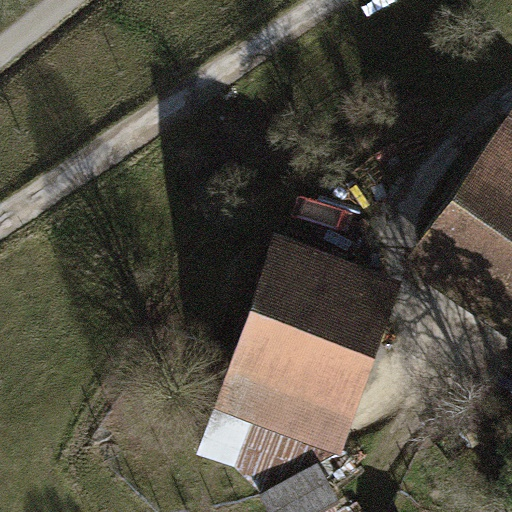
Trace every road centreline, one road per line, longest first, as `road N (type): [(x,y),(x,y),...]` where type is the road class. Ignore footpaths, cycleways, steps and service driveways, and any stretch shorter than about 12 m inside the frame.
road 1 (track): [(511,96),(452,143),(402,211),(409,271),(444,357),(363,511)]
road 2 (track): [(0,224),(330,0)]
